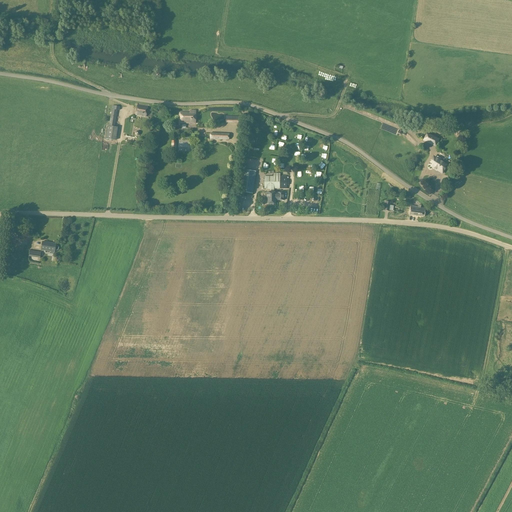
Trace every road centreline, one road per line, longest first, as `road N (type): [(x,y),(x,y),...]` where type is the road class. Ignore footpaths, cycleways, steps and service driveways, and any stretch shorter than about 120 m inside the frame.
road 1 (unclassified): [(511,237),(466,221),(358,149),(245,103),(134,99),(0,73)]
road 2 (tertiary): [(511,247),(376,220),(0,214)]
road 3 (track): [(227,0),(222,48),(280,55),(344,79),(332,114),(278,115)]
